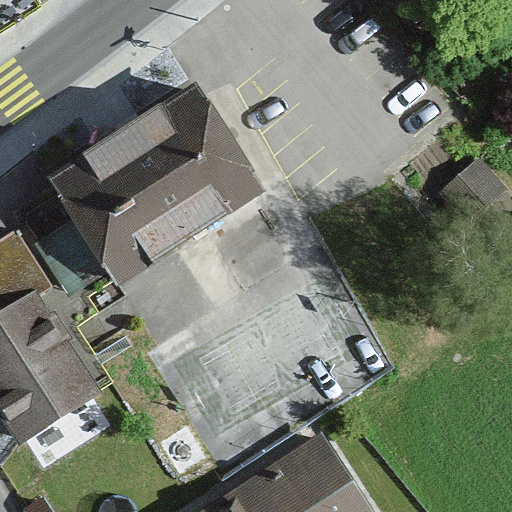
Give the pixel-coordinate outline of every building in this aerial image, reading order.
[(407,0),(388,0),(396,10),(407,0)] [(254,192),(191,88),(46,176),(109,280),(254,192)] [(37,298),(51,289),(16,233),(0,242),(0,323),(0,406),(21,440),(97,392),(37,298)] [(364,511),(317,438),(203,511),(364,511)] [(49,511),(43,502),(27,511),(49,511)]
